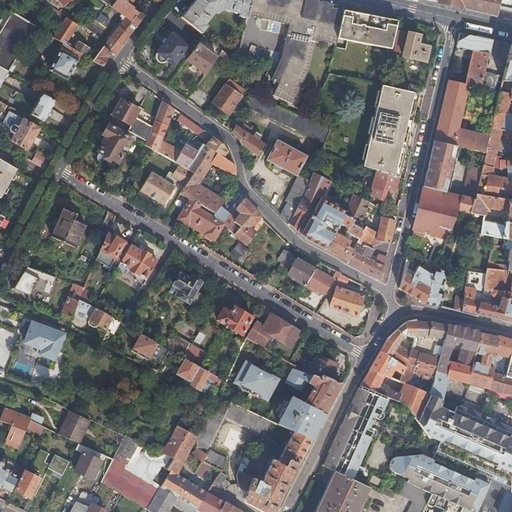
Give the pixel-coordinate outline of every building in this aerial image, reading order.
[(62,15),(38,0),(37,0),(30,4),(59,21),(62,15)] [(103,0),(102,1),(124,17),(136,26),(143,17),(132,9),(132,8),(129,6),(121,0),(103,0)] [(191,0),(179,16),(200,33),(205,26),(203,24),(213,12),(214,12),(215,13),(216,12),(217,12),(218,11),(220,10),(220,9),(236,13),(236,15),(245,17),(246,15),(248,0),(191,0)] [(277,83),(272,95),(292,104),(308,66),(314,39),(335,43),(336,36),(343,8),(332,6),(332,3),(317,0),(248,0),(246,15),(286,24),(279,56),(269,79),(277,83)] [(511,0),(428,0),(433,1),(496,16),(498,9),(511,12),(511,0)] [(395,28),(396,21),(343,8),(336,36),(390,49),(395,28)] [(34,26),(11,12),(0,17),(0,67),(7,72),(34,26)] [(118,27),(129,35),(136,26),(124,17),(118,27)] [(76,26),(65,18),(53,37),(64,44),(65,44),(76,26)] [(85,26),(94,35),(102,27),(92,18),(85,26)] [(118,27),(102,47),(109,52),(114,55),(129,35),(118,27)] [(419,35),(395,28),(390,49),(402,52),(402,55),(425,61),(429,47),(423,45),(422,40),(418,39),(419,35)] [(491,40),(458,32),(455,45),(473,50),(465,83),(468,84),(480,87),(483,72),(488,55),(488,53),(491,40)] [(165,38),(155,50),(167,59),(173,64),(187,46),(170,33),(166,39),(165,38)] [(497,41),(491,40),(488,53),(488,55),(494,56),(497,41)] [(79,42),(74,50),(81,54),(83,55),(88,48),(79,42)] [(185,59),(204,73),(215,57),(196,43),(185,59)] [(506,59),(509,44),(503,43),(500,56),(501,58),(506,59)] [(65,44),(64,44),(49,70),(66,79),(81,54),(74,50),(65,44)] [(501,76),(501,81),(511,80),(511,44),(509,44),(506,59),(501,76)] [(109,52),(102,47),(92,60),(101,66),(109,52)] [(221,49),(218,53),(225,58),(227,55),(221,49)] [(167,59),(155,50),(155,52),(154,53),(154,54),(154,56),(154,57),(155,58),(156,60),(157,60),(158,61),(159,62),(161,62),(162,62),(163,62),(165,61),(166,60),(167,59)] [(480,87),(498,91),(500,86),(501,81),(501,76),(483,72),(480,87)] [(223,84),(211,101),(228,113),(234,105),(236,102),(240,96),(243,89),(227,78),(223,84)] [(442,104),(462,109),(468,84),(465,83),(447,79),(442,104)] [(409,83),(407,91),(418,93),(423,94),(425,86),(409,83)] [(376,170),(397,176),(399,177),(406,147),(400,146),(401,139),(404,139),(406,127),(404,127),(406,119),(412,121),(418,93),(407,91),(380,85),(361,166),(376,170)] [(509,114),(511,114),(511,87),(511,88),(510,93),(498,91),(494,112),(509,114)] [(323,141),(329,128),(307,119),(250,93),(244,105),(323,141)] [(41,94),(30,114),(43,122),(54,101),(41,94)] [(112,116),(129,126),(134,117),(139,109),(120,98),(115,107),(116,108),(112,116)] [(162,100),(151,126),(145,142),(144,144),(179,165),(186,168),(198,149),(188,143),(186,145),(185,144),(180,151),(161,141),(173,108),(162,100)] [(2,112),(6,115),(11,107),(0,101),(0,108),(3,111),(2,112)] [(458,128),(462,109),(442,104),(433,140),(454,145),(460,147),(485,152),(488,135),(458,128)] [(511,114),(509,114),(494,112),(490,128),(505,130),(511,131),(511,114)] [(184,116),(180,121),(195,132),(199,126),(184,116)] [(127,131),(131,134),(145,142),(151,126),(139,119),(134,117),(129,126),(127,131)] [(10,140),(27,150),(39,128),(22,119),(17,128),(14,126),(11,126),(9,129),(10,131),(14,134),(10,140)] [(234,125),(232,131),(240,143),(240,144),(242,145),(257,155),(263,144),(257,140),(260,135),(243,123),(240,128),(234,125)] [(96,160),(111,168),(114,162),(117,163),(130,139),(118,132),(118,131),(108,125),(102,134),(105,136),(97,152),(99,153),(96,158),(96,160)] [(511,165),(511,131),(505,130),(490,128),(488,135),(485,152),(482,165),(490,166),(499,168),(508,166),(510,166),(511,165)] [(213,136),(205,146),(222,157),(227,151),(222,142),(213,136)] [(482,165),(485,152),(460,147),(454,145),(433,140),(423,186),(450,193),(460,195),(461,196),(473,199),(474,199),(475,193),(477,184),(481,169),(482,165)] [(305,156),(275,141),(265,160),(274,165),(273,168),(278,171),(280,168),(294,176),(305,156)] [(202,144),(198,149),(186,168),(193,173),(184,186),(179,193),(189,198),(200,204),(214,212),(218,208),(224,200),(198,184),(212,163),(232,174),(235,174),(234,165),(230,163),(222,157),(205,146),(202,144)] [(36,152),(31,161),(45,169),(49,160),(36,152)] [(0,197),(16,170),(0,159),(0,197)] [(171,178),(175,181),(184,186),(193,173),(186,168),(179,165),(173,174),(171,178)] [(511,165),(510,166),(508,166),(508,178),(488,174),(490,166),(482,165),(481,169),(477,184),(484,186),(482,194),(508,199),(511,199),(511,165)] [(370,194),(377,198),(382,200),(384,192),(382,191),(383,189),(393,192),(397,176),(376,170),(370,189),(372,189),(370,194)] [(172,185),(175,181),(171,178),(173,174),(168,171),(163,180),(172,185)] [(305,239),(324,249),(333,233),(335,230),(336,227),(338,224),(344,214),(344,213),(345,212),(320,198),(330,181),(312,171),(308,182),(304,192),(304,193),(289,223),(301,235),(305,239)] [(174,186),(172,185),(163,180),(150,172),(139,190),(163,205),(174,186)] [(304,192),(308,182),(297,176),(285,200),(288,201),(281,215),(289,223),(304,193),(304,192)] [(136,177),(131,188),(138,191),(143,180),(136,177)] [(415,218),(413,229),(412,233),(422,236),(423,231),(438,225),(450,229),(457,209),(469,212),(473,199),(461,196),(460,195),(450,193),(423,186),(420,199),(421,200),(421,201),(423,203),(420,215),(416,218),(415,218)] [(353,193),(345,212),(344,213),(344,214),(354,219),(352,222),(363,229),(358,239),(357,241),(368,246),(369,245),(372,246),(382,241),(389,243),(394,219),(378,216),(377,222),(374,221),(373,224),(374,224),(373,227),(375,228),(375,230),(360,222),(369,201),(353,193)] [(503,227),(502,238),(505,239),(511,240),(511,199),(508,199),(482,194),(475,193),(474,199),(473,199),(469,212),(484,215),(485,208),(507,211),(507,217),(507,222),(504,222),(503,227)] [(177,219),(187,224),(188,222),(195,226),(203,213),(197,210),(200,204),(189,198),(177,219)] [(222,224),(234,232),(241,224),(254,209),(243,198),(236,207),(236,209),(227,214),(218,208),(214,212),(200,204),(197,210),(203,213),(222,224)] [(51,236),(75,247),(85,225),(74,220),(77,214),(63,209),(51,236)] [(259,214),(254,209),(241,224),(234,232),(233,233),(246,244),(255,232),(249,227),(251,224),(252,225),(260,215),(259,214)] [(101,226),(108,229),(114,215),(107,211),(101,226)] [(203,213),(195,226),(205,233),(204,235),(205,235),(204,237),(210,240),(211,239),(212,240),(222,224),(203,213)] [(344,214),(338,224),(347,228),(345,232),(358,239),(363,229),(352,222),(354,219),(344,214)] [(188,222),(187,224),(204,235),(205,233),(195,226),(188,222)] [(502,238),(503,227),(482,222),(480,234),(502,238)] [(358,268),(380,280),(384,266),(386,257),(379,254),(375,261),(369,258),(373,250),(387,249),(389,243),(382,241),(372,246),(369,245),(368,246),(357,241),(352,250),(346,247),(349,241),(336,234),(337,232),(335,230),(333,233),(324,249),(347,261),(346,262),(358,268)] [(115,238),(107,233),(95,260),(108,267),(114,258),(119,261),(129,245),(116,237),(115,238)] [(464,297),(461,312),(469,314),(475,315),(475,314),(478,299),(479,296),(480,288),(483,275),(485,263),(487,252),(490,238),(475,235),(464,297)] [(511,240),(505,239),(503,248),(510,250),(511,250),(511,240)] [(238,244),(234,248),(243,255),(246,251),(238,244)] [(130,245),(129,245),(119,261),(116,268),(122,272),(125,267),(127,269),(124,273),(127,275),(129,273),(130,270),(137,274),(135,277),(134,279),(143,284),(157,261),(149,256),(150,254),(142,249),(141,251),(130,245)] [(243,255),(234,248),(229,254),(240,263),(244,257),(243,255)] [(288,263),(292,256),(293,255),(284,250),(278,260),(282,262),(276,272),(273,270),(265,283),(274,288),(288,263)] [(430,263),(408,251),(403,270),(401,280),(398,288),(424,303),(430,286),(433,276),(425,271),(430,263)] [(480,288),(502,292),(503,291),(505,281),(501,281),(503,270),(501,270),(503,260),(499,260),(500,258),(496,257),(496,254),(487,252),(485,263),(483,275),(480,288)] [(295,279),(304,284),(313,269),(292,256),(288,263),(292,265),(288,273),(296,277),(295,279)] [(430,286),(424,303),(423,303),(439,307),(443,291),(442,291),(443,289),(441,288),(446,272),(444,272),(448,260),(440,257),(433,276),(430,286)] [(50,294),(56,277),(26,266),(12,289),(29,295),(34,288),(50,294)] [(315,289),(323,293),(325,289),(329,291),(335,281),(313,269),(304,284),(315,290),(315,289)] [(202,294),(196,291),(201,282),(192,276),(191,278),(182,273),(181,275),(180,274),(170,291),(188,302),(187,303),(197,310),(202,301),(199,299),(202,294)] [(68,297),(78,301),(78,300),(83,288),(73,284),(68,297)] [(329,306),(356,315),(363,296),(336,287),(329,306)] [(511,304),(507,304),(508,299),(500,298),(502,292),(480,288),(479,296),(499,300),(497,309),(494,307),(490,306),(491,302),(478,299),(475,314),(488,317),(499,319),(511,322),(511,304)] [(511,293),(508,292),(503,291),(502,292),(500,298),(508,299),(507,304),(511,304),(511,293)] [(455,296),(453,310),(461,312),(464,297),(455,296)] [(78,301),(68,297),(62,313),(66,314),(64,320),(69,322),(73,313),(78,301)] [(78,300),(78,301),(73,313),(83,318),(84,317),(88,319),(87,322),(87,325),(92,327),(95,327),(96,325),(104,330),(105,327),(110,330),(114,332),(119,323),(78,300)] [(317,314),(325,319),(331,309),(323,304),(317,314)] [(0,311),(7,314),(9,309),(0,305),(0,311)] [(216,320),(241,335),(251,317),(233,306),(229,313),(222,309),(216,320)] [(119,323),(126,327),(134,314),(126,310),(119,323)] [(255,321),(246,337),(262,346),(269,335),(289,346),(298,331),(270,314),(263,326),(255,321)] [(414,338),(415,322),(415,320),(406,322),(400,326),(396,329),(386,339),(380,351),(379,351),(370,368),(384,374),(389,376),(393,369),(402,373),(403,369),(404,366),(410,352),(397,344),(403,335),(414,338)] [(62,334),(31,322),(23,342),(36,347),(41,349),(39,353),(53,359),(62,334)] [(432,381),(433,371),(438,355),(441,345),(443,341),(447,325),(444,325),(439,324),(429,322),(429,323),(415,322),(414,338),(414,341),(411,349),(410,352),(404,366),(403,369),(411,372),(407,383),(429,393),(432,381)] [(449,361),(455,363),(470,366),(471,361),(474,352),(480,332),(477,331),(477,329),(463,326),(447,323),(447,325),(443,341),(441,345),(438,355),(433,371),(445,375),(449,361)] [(150,330),(145,338),(154,343),(159,334),(150,330)] [(198,331),(193,343),(200,346),(205,333),(198,331)] [(497,337),(496,337),(495,336),(480,332),(474,352),(481,354),(480,356),(478,355),(476,360),(479,360),(478,363),(471,361),(470,366),(465,383),(486,388),(490,372),(491,367),(493,351),(497,337)] [(168,350),(154,343),(145,338),(137,333),(134,338),(136,339),(130,351),(147,360),(150,355),(162,361),(168,350)] [(168,350),(183,358),(191,345),(171,334),(163,347),(168,350)] [(501,392),(511,394),(511,377),(505,376),(511,347),(511,339),(511,340),(497,335),(496,337),(497,337),(493,351),(491,367),(490,372),(486,388),(501,392)] [(191,345),(183,358),(185,359),(197,366),(205,353),(191,345)] [(277,355),(274,353),(268,363),(271,365),(277,355)] [(13,370),(42,383),(49,368),(20,355),(13,370)] [(321,375),(331,380),(337,365),(315,355),(308,373),(319,378),(321,375)] [(214,383),(223,388),(226,383),(197,366),(185,359),(176,374),(190,382),(189,385),(205,393),(207,392),(210,385),(211,386),(212,383),(213,383),(214,383)] [(242,384),(260,394),(261,397),(267,400),(278,378),(265,371),(264,372),(258,369),(258,368),(245,360),(233,382),(239,385),(242,384)] [(440,398),(441,397),(445,378),(465,383),(470,366),(455,363),(449,361),(445,375),(433,371),(432,381),(429,393),(440,398)] [(304,402),(325,414),(334,396),(341,384),(331,380),(321,375),(319,378),(308,373),(294,368),(295,366),(290,363),(288,365),(292,367),(285,382),(299,390),(304,381),(313,385),(304,402)] [(384,374),(370,368),(367,373),(361,384),(376,391),(390,398),(397,401),(402,403),(415,414),(418,415),(429,393),(407,383),(403,382),(399,380),(398,380),(393,390),(379,384),(384,374)] [(333,472),(350,480),(370,440),(369,439),(369,438),(371,439),(372,438),(374,437),(375,435),(375,433),(373,431),(371,430),(369,431),(367,432),(364,430),(371,414),(375,415),(375,417),(375,419),(377,421),(379,421),(381,421),(382,420),(383,418),(383,416),(383,415),(381,413),(382,412),(383,413),(390,398),(376,391),(361,384),(355,394),(353,399),(356,400),(355,402),(353,401),(321,466),(333,472)] [(439,407),(440,398),(429,393),(418,415),(415,414),(422,425),(429,438),(431,440),(432,441),(435,438),(440,441),(438,447),(436,448),(434,449),(433,452),(433,455),(433,457),(430,463),(425,461),(425,458),(423,456),(420,456),(416,456),(396,457),(393,458),(392,460),(391,461),(390,464),(390,465),(390,467),(391,469),(392,471),(394,472),(410,480),(409,483),(430,494),(425,504),(431,507),(433,507),(434,507),(434,506),(443,510),(442,511),(497,511),(506,490),(502,488),(509,472),(511,469),(511,427),(459,404),(458,407),(455,406),(452,413),(439,407)] [(310,441),(325,414),(304,402),(291,396),(280,417),(276,424),(293,432),(301,436),(310,441)] [(195,436),(209,444),(224,416),(257,432),(256,435),(262,438),(270,421),(230,403),(227,409),(223,415),(216,411),(211,409),(196,436),(195,436)] [(216,411),(223,415),(227,409),(219,405),(216,411)] [(0,421),(12,426),(5,444),(17,449),(24,432),(28,421),(29,417),(5,408),(0,420),(0,421)] [(68,410),(56,434),(77,443),(88,419),(68,410)] [(511,415),(505,413),(502,421),(511,424),(511,415)] [(140,418),(138,421),(148,426),(151,421),(148,419),(146,421),(140,418)] [(151,421),(148,426),(159,432),(161,427),(162,425),(152,420),(151,421)] [(43,427),(28,421),(24,432),(37,438),(43,427)] [(159,432),(170,437),(180,442),(186,431),(176,426),(175,428),(168,424),(165,429),(161,427),(159,432)] [(196,509),(206,492),(176,474),(193,441),(195,436),(196,436),(186,431),(180,442),(170,437),(160,453),(169,458),(172,459),(172,460),(166,470),(169,471),(161,486),(160,487),(177,497),(196,509)] [(244,502),(263,511),(275,511),(284,493),(297,464),(310,441),(301,436),(293,432),(279,458),(277,457),(276,458),(274,457),(261,482),(241,472),(244,467),(246,468),(250,460),(242,456),(236,474),(238,484),(237,484),(244,502)] [(169,511),(170,511),(173,504),(186,511),(193,511),(196,509),(200,511),(240,511),(241,511),(222,501),(207,493),(206,492),(196,509),(177,497),(160,487),(161,486),(160,486),(152,482),(161,467),(162,468),(166,470),(172,460),(172,459),(169,458),(160,453),(139,443),(125,436),(125,437),(124,437),(113,458),(113,459),(110,465),(102,482),(145,508),(150,511),(169,511)] [(196,448),(205,452),(209,444),(195,436),(193,441),(194,441),(195,442),(196,443),(196,445),(195,446),(195,447),(196,448)] [(104,455),(78,444),(75,450),(82,453),(74,469),(82,473),(84,470),(94,475),(101,461),(104,455)] [(196,448),(191,456),(201,460),(202,460),(207,453),(205,452),(196,448)] [(207,453),(202,460),(211,465),(221,470),(227,460),(209,451),(207,453)] [(46,469),(61,476),(68,461),(53,455),(46,469)] [(113,459),(104,455),(101,461),(110,465),(113,459)] [(1,491),(10,495),(18,477),(10,473),(11,472),(3,468),(3,459),(0,459),(0,491),(1,492),(1,491)] [(211,465),(202,460),(201,460),(193,473),(204,476),(211,465)] [(14,490),(29,498),(39,479),(24,471),(14,490)] [(221,485),(225,490),(230,485),(224,479),(227,476),(220,471),(212,484),(218,487),(221,485)] [(355,511),(367,488),(350,480),(333,472),(314,511),(355,511)] [(405,511),(420,511),(425,504),(430,494),(409,483),(403,480),(396,494),(411,501),(405,511)] [(85,511),(97,491),(85,485),(80,495),(80,494),(70,511),(85,511)] [(391,499),(394,493),(382,487),(378,493),(391,499)]
